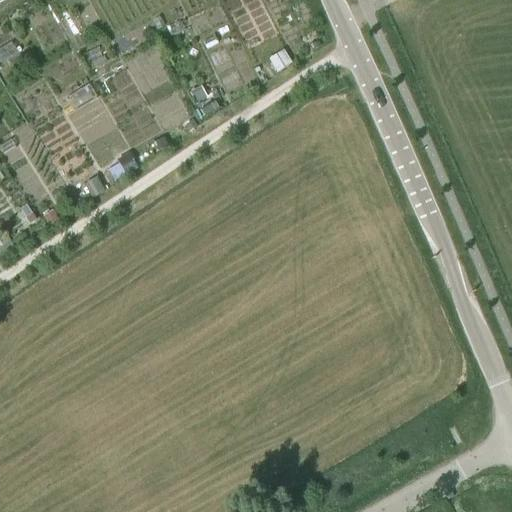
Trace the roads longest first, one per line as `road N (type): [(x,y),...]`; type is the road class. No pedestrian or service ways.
road 1 (track): [(0,281),(354,49)]
road 2 (tertiary): [(342,23),(453,275)]
road 3 (tertiary): [(511,431),(453,275)]
road 4 (residential): [(383,511),(511,439)]
